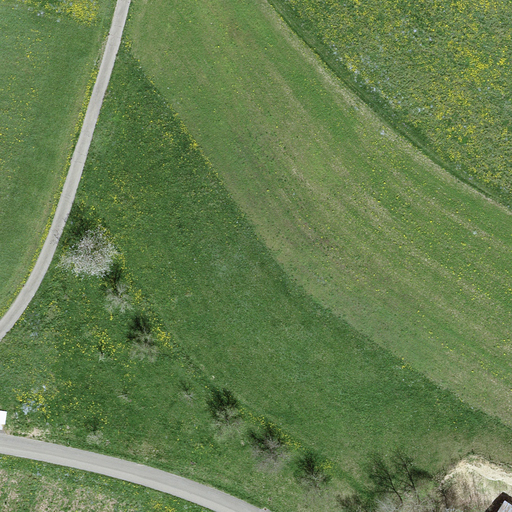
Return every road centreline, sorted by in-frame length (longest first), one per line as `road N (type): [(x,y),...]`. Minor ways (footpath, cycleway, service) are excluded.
road 1 (unclassified): [(0,331),(34,287),(78,168),(124,0)]
road 2 (unclassified): [(0,443),(146,475),(241,511)]
